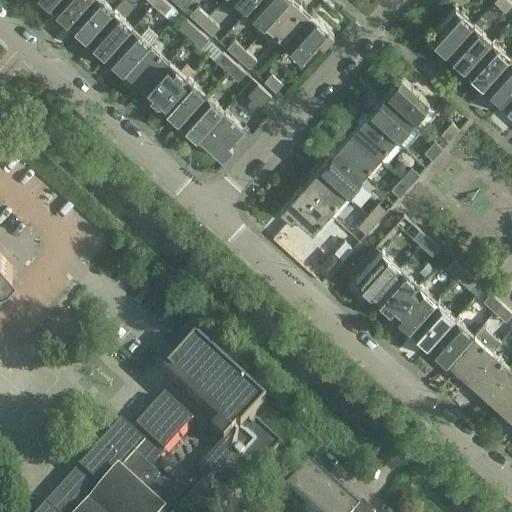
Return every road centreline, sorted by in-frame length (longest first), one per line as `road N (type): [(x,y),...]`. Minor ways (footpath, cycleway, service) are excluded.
road 1 (residential): [(511,484),(213,211)]
road 2 (residential): [(213,211),(0,25)]
road 3 (residential): [(213,211),(401,0)]
road 4 (residential): [(0,319),(68,247),(0,177)]
